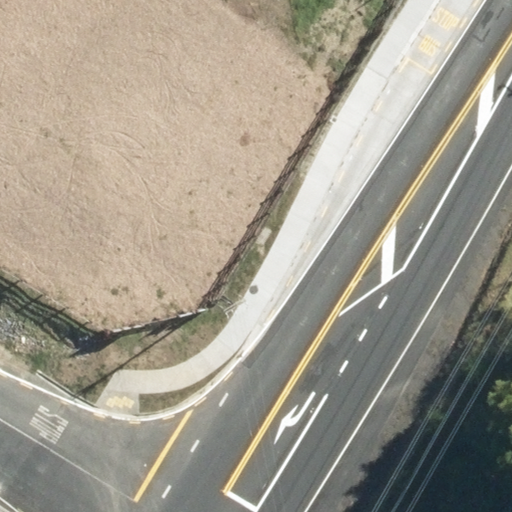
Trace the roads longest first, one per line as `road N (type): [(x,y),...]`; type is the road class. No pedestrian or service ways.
road 1 (secondary): [(244,511),(511,20)]
road 2 (residential): [(0,413),(171,511)]
